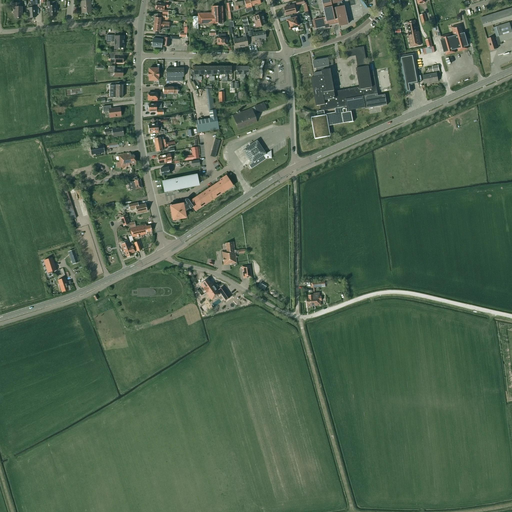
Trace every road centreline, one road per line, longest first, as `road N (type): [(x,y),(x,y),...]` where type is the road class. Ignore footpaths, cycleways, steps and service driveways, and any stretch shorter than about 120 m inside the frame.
road 1 (track): [(294,174),(297,313),(353,511)]
road 2 (tertiary): [(293,167),(511,70)]
road 3 (unclassified): [(348,303),(298,317),(216,274),(171,261),(164,250)]
road 4 (tertiary): [(164,250),(68,297),(0,318)]
road 5 (residential): [(152,202),(137,126),(138,55)]
road 6 (residential): [(286,54),(138,55)]
